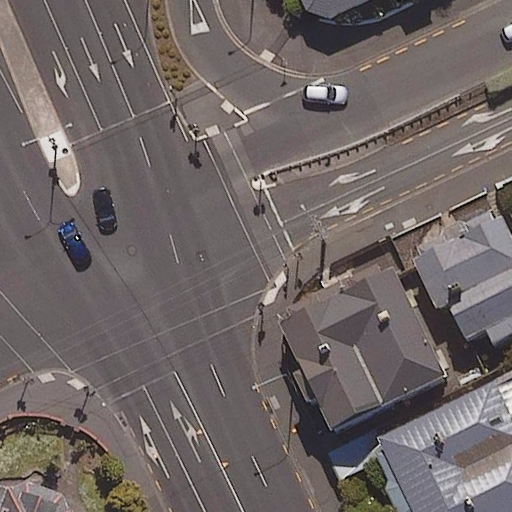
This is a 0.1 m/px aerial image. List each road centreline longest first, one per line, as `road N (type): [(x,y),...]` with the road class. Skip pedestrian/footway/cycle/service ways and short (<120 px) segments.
road 1 (secondary): [(192,0),(212,54),(227,68),(386,130)]
road 2 (secondary): [(73,0),(127,119),(163,231)]
road 3 (tertiary): [(386,130),(163,231)]
road 4 (secondary): [(184,333),(268,511)]
road 5 (secondary): [(101,260),(0,142)]
road 6 (tertiary): [(511,70),(386,130)]
